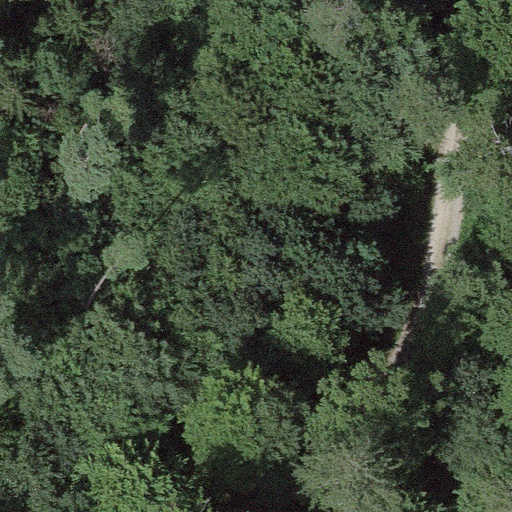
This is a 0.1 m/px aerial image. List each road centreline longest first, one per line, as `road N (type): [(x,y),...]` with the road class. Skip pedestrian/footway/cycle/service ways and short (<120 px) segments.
road 1 (track): [(272,511),(429,345),(478,0)]
road 2 (track): [(458,511),(438,442),(429,345)]
